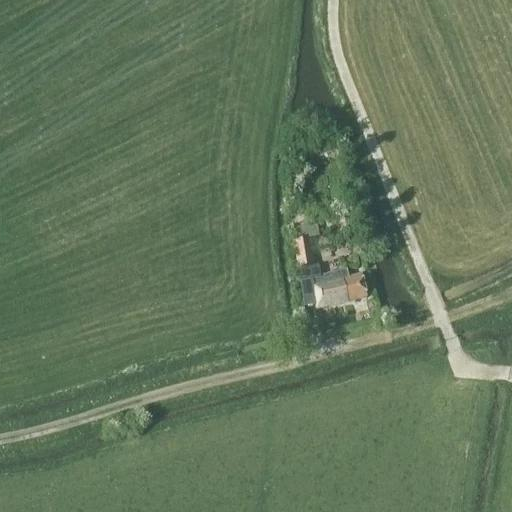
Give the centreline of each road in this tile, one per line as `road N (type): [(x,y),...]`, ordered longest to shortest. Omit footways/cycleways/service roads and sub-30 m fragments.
road 1 (track): [(0,440),(371,341),(511,291)]
road 2 (track): [(331,0),(337,58),(455,361),(479,376),(511,378)]
